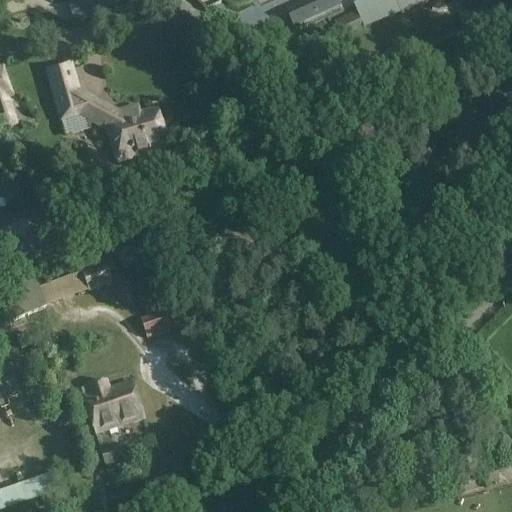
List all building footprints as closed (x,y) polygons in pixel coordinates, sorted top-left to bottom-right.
[(86,0),(68,7),(74,23),(98,14),(109,10),(109,11),(136,0),(86,0)] [(313,0),(285,13),(294,30),(342,8),(338,0),(313,0)] [(366,0),(342,0),(341,1),(350,13),(368,2),(366,0)] [(426,0),(428,4),(431,11),(453,2),(451,0),(426,0)] [(357,13),(334,22),(341,39),(364,29),(357,13)] [(463,52),(455,34),(411,54),(420,73),(463,52)] [(15,96),(3,63),(0,64),(0,130),(0,131),(19,125),(10,98),(15,96)] [(409,79),(404,67),(402,64),(382,73),(389,88),(409,79)] [(84,115),(69,65),(46,72),(60,122),(84,115)] [(167,148),(155,110),(137,115),(136,112),(121,116),(92,100),(86,110),(89,120),(107,130),(108,134),(112,133),(121,162),(167,148)] [(89,129),(72,133),(75,147),(93,143),(89,129)] [(0,234),(0,265),(33,250),(25,231),(22,224),(0,234)] [(200,261),(219,259),(216,241),(197,244),(200,261)] [(88,294),(111,284),(107,274),(115,271),(110,259),(108,259),(104,250),(86,257),(89,263),(78,268),(79,271),(39,288),(35,278),(0,293),(0,302),(9,324),(87,292),(88,294)] [(148,340),(177,330),(171,310),(141,320),(148,340)] [(28,333),(15,337),(20,350),(33,346),(28,333)] [(150,351),(169,347),(167,338),(148,342),(150,351)] [(89,415),(138,399),(133,384),(109,392),(106,384),(82,392),(89,415)] [(283,385),(269,390),(276,407),(289,402),(283,385)] [(138,399),(89,415),(97,438),(145,421),(138,399)] [(105,469),(131,460),(127,446),(119,449),(119,447),(100,453),(105,469)] [(171,479),(147,486),(152,503),(176,496),(184,494),(179,476),(171,479)] [(57,486),(0,503),(0,511),(30,511),(62,502),(57,486)]
